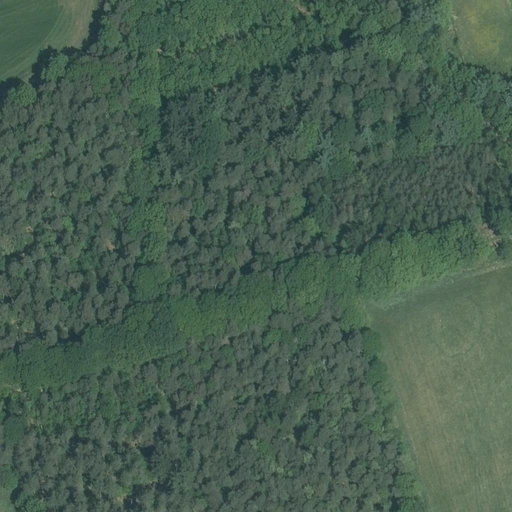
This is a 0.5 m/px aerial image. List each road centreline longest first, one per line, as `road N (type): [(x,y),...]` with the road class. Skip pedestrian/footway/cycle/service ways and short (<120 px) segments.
road 1 (track): [(0,377),(155,332),(141,0)]
road 2 (track): [(511,146),(342,0)]
road 3 (track): [(0,105),(98,43),(98,0)]
